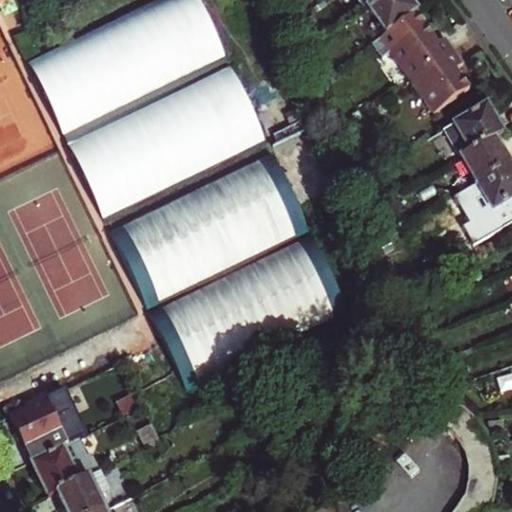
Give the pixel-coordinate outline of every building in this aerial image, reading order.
[(151,0),(80,34),(118,115),(225,64),(194,0),(151,0)] [(406,0),(380,0),(371,7),(365,11),(383,35),(412,14),(415,12),(406,0)] [(385,54),(422,28),(412,14),(383,35),(375,41),(385,54)] [(428,37),(422,28),(385,54),(407,84),(450,53),(441,41),(435,46),(428,37)] [(24,60),(62,142),(118,115),(80,34),(24,60)] [(450,53),(407,84),(429,115),(465,88),(459,79),(452,70),(459,66),(450,53)] [(264,148),(225,64),(118,115),(125,127),(68,154),(101,225),(264,148)] [(466,154),(492,139),(501,134),(494,122),(486,106),(463,119),(450,127),(466,154)] [(118,115),(62,142),(68,154),(125,127),(118,115)] [(504,159),(492,139),(466,154),(458,159),(474,187),(508,167),(504,159)] [(267,157),(105,232),(143,314),(305,237),(267,157)] [(511,173),(508,167),(474,187),(500,234),(511,226),(511,173)] [(305,237),(143,314),(181,394),(343,317),(305,237)] [(426,344),(417,346),(425,367),(433,364),(426,344)] [(439,380),(433,364),(425,367),(431,383),(439,380)] [(25,448),(32,464),(65,449),(82,441),(88,439),(67,394),(11,420),(25,448)] [(481,511),(488,496),(490,486),(490,475),(489,465),(487,454),(483,444),(474,431),(466,418),(434,400),(422,423),(434,430),(444,439),(453,453),(458,467),(459,490),(445,511),(481,511)] [(90,457),(82,441),(65,449),(81,484),(91,480),(103,474),(96,459),(90,457)] [(41,483),(48,500),(58,495),(81,484),(65,449),(32,464),(41,483)] [(106,511),(91,480),(81,484),(58,495),(66,511),(106,511)]
